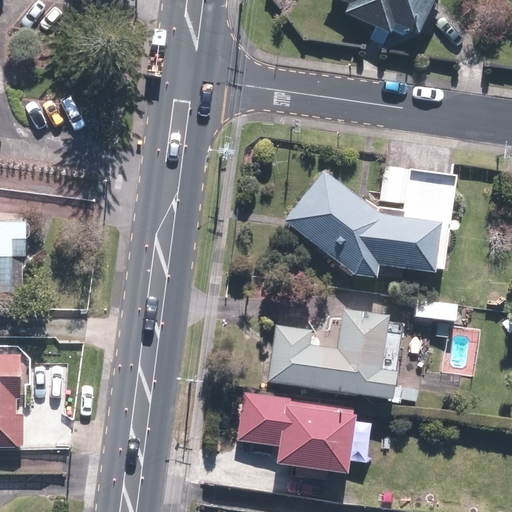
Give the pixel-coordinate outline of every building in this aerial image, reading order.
[(433,0),(351,0),(353,1),(347,14),(390,34),(395,22),(419,33),(433,0)] [(381,217),(373,216),(322,173),(281,222),(350,279),(375,282),(376,269),(441,276),(453,177),(387,169),(381,217)] [(0,300),(22,300),(22,225),(0,225),(0,300)] [(411,301),(410,320),(455,323),(456,304),(411,301)] [(270,328),(262,384),(388,403),(400,321),(338,312),(333,350),(308,346),(310,334),(270,328)] [(0,357),(0,451),(22,451),(22,417),(17,417),(17,358),(0,357)] [(368,413),(241,394),(233,442),(274,448),(271,467),(358,480),(368,413)]
